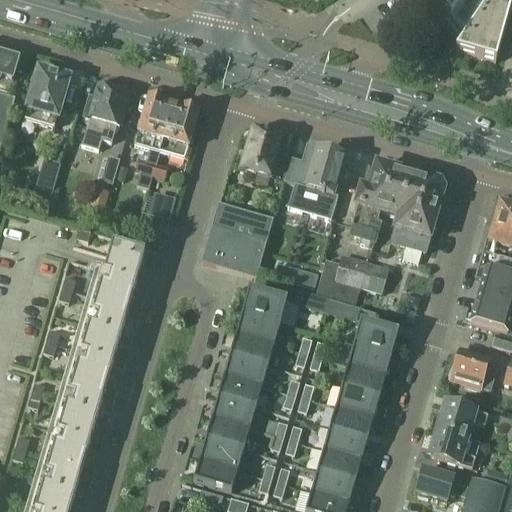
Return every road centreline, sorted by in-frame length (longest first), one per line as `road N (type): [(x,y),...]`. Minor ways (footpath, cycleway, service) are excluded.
road 1 (residential): [(480,176),(383,511)]
road 2 (residential): [(150,511),(213,294),(176,283)]
road 3 (residential): [(232,104),(480,176)]
road 4 (residential): [(0,38),(232,104)]
road 5 (residential): [(176,283),(103,511)]
road 6 (residential): [(511,111),(385,62),(309,85)]
road 7 (tertiary): [(511,146),(309,85)]
road 8 (residential): [(176,283),(232,104)]
road 9 (tertiary): [(143,42),(0,1)]
